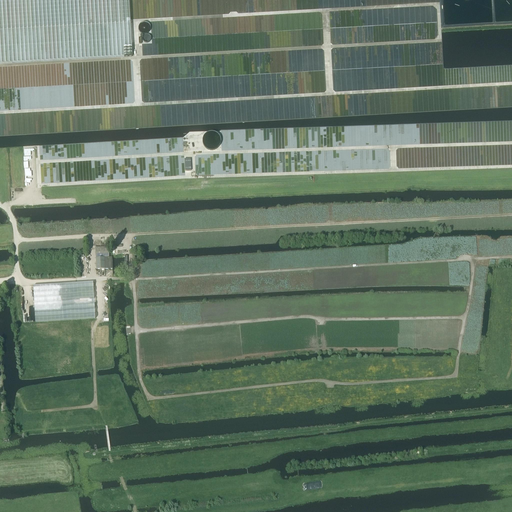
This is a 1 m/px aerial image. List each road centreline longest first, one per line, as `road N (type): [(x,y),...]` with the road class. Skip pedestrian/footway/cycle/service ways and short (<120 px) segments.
road 1 (track): [(14,409),(95,405),(92,278),(132,282),(140,378),(156,398),(318,380),(455,376),(472,258),(511,256)]
road 2 (track): [(0,66),(439,40),(437,4),(133,21)]
road 3 (track): [(0,203),(99,191),(511,175)]
road 4 (track): [(511,214),(15,240)]
road 5 (track): [(133,21),(137,105),(511,82)]
road 6 (track): [(472,258),(131,281)]
road 7 (track): [(136,330),(299,316),(464,317)]
road 8 (track): [(137,105),(0,112)]
